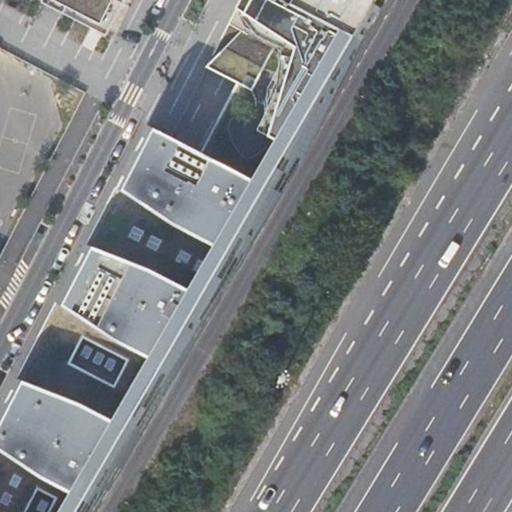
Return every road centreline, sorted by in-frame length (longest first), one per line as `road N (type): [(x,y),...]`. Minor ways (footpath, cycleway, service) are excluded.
road 1 (residential): [(110,511),(403,0)]
road 2 (motorway): [(511,135),(280,511)]
road 3 (residential): [(180,0),(0,334)]
road 4 (motorway): [(511,304),(384,511)]
